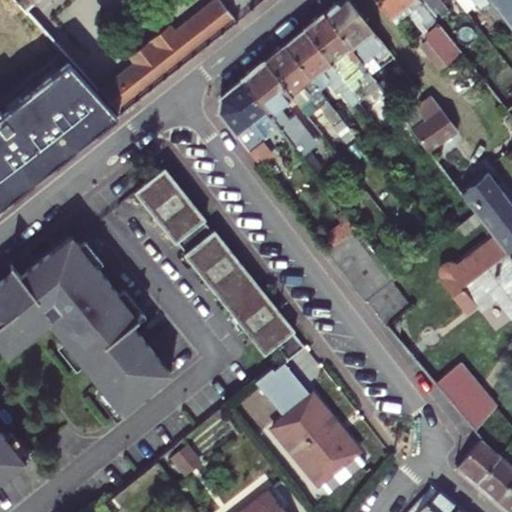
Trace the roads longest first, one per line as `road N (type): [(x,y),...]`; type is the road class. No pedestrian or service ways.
road 1 (residential): [(426,458),(431,427),(176,95)]
road 2 (residential): [(0,236),(176,95)]
road 3 (residential): [(176,95),(297,0)]
